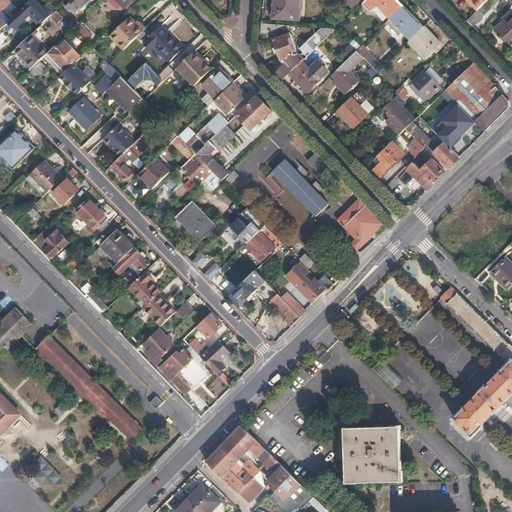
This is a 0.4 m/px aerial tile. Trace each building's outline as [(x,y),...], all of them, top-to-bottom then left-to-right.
[(0,9),(9,0),(6,0),(0,6),(0,9)] [(76,12),(88,0),(70,0),(71,1),(66,6),(70,11),(73,8),(76,12)] [(123,5),(118,0),(110,0),(119,9),(123,5)] [(300,0),(274,0),(273,18),(299,19),(300,0)] [(390,19),(404,5),(398,0),(382,0),(376,6),(390,19)] [(485,2),(487,0),(468,0),(478,10),(479,8),(482,5),(485,2)] [(51,15),(57,9),(49,1),(44,6),(38,1),(31,8),(43,21),(50,14),(51,15)] [(403,32),(417,18),(404,5),(390,19),(403,32)] [(488,11),(482,5),(479,8),(484,14),(488,11)] [(473,25),(485,15),(484,14),(479,8),(478,10),(467,19),(473,25)] [(511,8),(503,18),(504,19),(497,26),(511,42),(511,8)] [(70,22),(61,12),(57,9),(51,15),(66,30),(69,27),(71,30),(75,27),(70,22)] [(127,47),(145,29),(137,21),(132,16),(113,33),(127,47)] [(75,27),(79,22),(74,17),(70,22),(75,27)] [(147,27),(139,19),(137,21),(145,29),(147,27)] [(287,34),(288,24),(280,24),(261,22),(261,26),(261,33),(275,33),(287,34)] [(183,46),(161,24),(148,37),(149,38),(144,42),(152,50),(156,46),(170,60),(183,46)] [(309,55),(330,35),(337,28),(337,27),(324,26),(302,48),(309,55)] [(443,43),(426,26),(411,41),(427,58),(443,43)] [(69,39),(78,30),(75,27),(71,30),(66,36),(69,39)] [(46,54),(49,51),(38,40),(32,33),(31,34),(15,50),(33,68),(46,54)] [(299,50),(293,38),(289,40),(287,34),(275,39),(284,58),(287,61),(275,72),(283,80),(290,73),(303,61),(306,59),(299,51),(299,50)] [(72,62),(79,54),(65,40),(58,48),(55,45),(49,51),(67,69),(73,63),(72,62)] [(356,52),(350,46),(345,51),(351,57),(356,52)] [(369,53),(362,46),(358,49),(365,56),(369,53)] [(309,55),(302,48),(299,50),(299,51),(306,59),(309,55)] [(360,81),(350,70),(365,56),(358,49),(356,52),(351,57),(332,74),(337,79),(334,81),(346,94),(360,81)] [(67,69),(49,51),(46,54),(64,72),(67,69)] [(309,66),(303,61),(290,73),(307,91),(320,79),(328,71),(317,59),(309,66)] [(47,68),(41,62),(29,73),(35,79),(47,68)] [(143,79),(153,69),(146,62),(136,72),(143,79)] [(491,126),(510,107),(510,99),(474,62),(445,89),(457,101),(486,130),(491,126)] [(78,94),(91,81),(73,63),(67,69),(64,72),(60,76),(66,82),(65,83),(71,89),(72,89),(78,94)] [(371,79),(379,71),(376,68),(368,75),(371,79)] [(229,87),(233,83),(219,69),(203,84),(217,99),(229,87)] [(441,86),(426,71),(410,86),(425,102),(441,86)] [(134,88),(143,79),(136,72),(127,81),(134,88)] [(127,81),(123,77),(110,89),(123,103),(124,101),(133,110),(145,99),(134,88),(127,81)] [(242,87),(236,80),(233,83),(239,89),(242,87)] [(229,113),(249,93),(242,87),(239,89),(233,83),(229,87),(217,99),(216,100),(229,113)] [(123,103),(110,89),(108,91),(121,104),(123,103)] [(442,116),(457,101),(445,89),(441,94),(419,115),(431,126),(442,116)] [(356,127),(376,107),(359,90),(346,103),(339,109),(356,127)] [(405,98),(400,93),(389,104),(396,112),(388,119),(401,133),(407,127),(417,117),(404,104),(408,101),(405,98)] [(252,129),(272,110),(257,95),(237,114),(252,129)] [(84,97),(70,110),(86,128),(100,116),(84,97)] [(133,110),(124,101),(123,103),(131,112),(133,110)] [(188,126),(175,112),(166,121),(168,123),(172,127),(179,135),(188,126)] [(207,143),(228,123),(230,121),(220,112),(198,134),(207,143)] [(435,129),(445,120),(442,116),(431,126),(435,129)] [(168,123),(166,121),(162,117),(158,120),(164,127),(168,123)] [(221,151),(238,134),(228,123),(207,143),(197,153),(210,167),(215,171),(223,180),(229,174),(210,153),(217,147),(221,151)] [(121,157),(136,142),(118,125),(104,139),(121,157)] [(361,130),(355,136),(360,142),(372,132),(366,125),(361,130)] [(184,140),(194,132),(188,126),(179,135),(184,140)] [(36,147),(17,127),(0,144),(0,155),(13,169),(36,147)] [(179,135),(172,127),(168,131),(175,138),(179,135)] [(415,135),(407,127),(401,133),(408,141),(415,135)] [(128,166),(156,138),(148,130),(136,142),(121,157),(113,165),(126,179),(134,172),(128,166)] [(197,153),(207,143),(198,134),(197,135),(194,132),(184,140),(197,153)] [(184,140),(179,135),(175,138),(193,157),(197,153),(184,140)] [(417,156),(425,149),(423,148),(425,145),(420,140),(411,149),(417,156)] [(449,167),(461,156),(446,140),(434,151),(449,167)] [(92,150),(96,156),(109,147),(105,141),(92,150)] [(382,177),(405,154),(392,141),(377,156),(382,161),(378,165),(374,169),(382,177)] [(273,171),(286,157),(280,151),(267,165),(273,171)] [(331,166),(318,152),(309,160),(322,174),(331,166)] [(208,170),(210,167),(197,153),(193,157),(183,166),(196,180),(203,174),(204,176),(210,171),(208,170)] [(51,189),(66,175),(48,156),(33,171),(51,189)] [(378,165),(382,161),(377,156),(373,160),(378,165)] [(445,169),(433,157),(422,169),(433,180),(445,169)] [(171,172),(156,158),(139,174),(153,189),(171,172)] [(287,159),(274,171),(317,217),(330,204),(287,159)] [(422,169),(415,162),(405,172),(410,177),(413,174),(428,189),(435,181),(433,180),(422,169)] [(64,204),(79,190),(75,186),(77,183),(73,179),(71,179),(78,173),(74,168),(66,175),(51,189),(50,190),(64,204)] [(229,186),(241,174),(235,168),(229,174),(223,180),(229,186)] [(214,189),(223,180),(215,171),(205,181),(214,189)] [(130,183),(138,175),(134,172),(126,179),(130,183)] [(277,196),(284,190),(269,174),(263,179),(277,196)] [(144,184),(139,190),(146,197),(152,191),(144,184)] [(9,195),(0,185),(0,203),(1,205),(9,195)] [(357,251),(386,223),(369,205),(361,197),(338,220),(356,239),(351,243),(357,251)] [(108,218),(89,199),(76,211),(95,230),(98,228),(107,219),(108,218)] [(192,200),(177,216),(201,241),(217,226),(192,200)] [(267,225),(258,216),(250,207),(244,213),(261,231),(267,225)] [(495,243),(510,228),(493,211),(478,225),(495,243)] [(38,235),(21,218),(18,222),(35,240),(38,235)] [(241,218),(232,226),(246,241),(254,234),(248,228),(249,227),(241,218)] [(102,232),(111,224),(107,219),(98,228),(102,232)] [(284,242),(267,225),(261,231),(260,232),(261,232),(276,247),(277,249),(284,242)] [(136,247),(119,229),(103,245),(120,262),(135,247),(136,247)] [(262,261),(276,247),(261,232),(250,244),(253,248),(251,250),(262,261)] [(61,250),(70,241),(62,234),(59,237),(56,235),(50,241),(41,233),(38,235),(35,240),(43,248),(54,259),(61,250)] [(151,264),(146,258),(147,256),(143,252),(141,253),(135,247),(120,262),(115,266),(121,273),(125,270),(126,271),(134,264),(143,272),(151,264)] [(304,263),(301,260),(290,248),(285,254),(299,268),(304,263)] [(198,268),(208,258),(203,253),(193,262),(196,265),(198,268)] [(314,262),(307,254),(301,260),(304,263),(309,268),(314,262)] [(511,264),(505,257),(489,272),(507,290),(511,285),(511,264)] [(231,272),(236,266),(231,260),(225,266),(231,272)] [(65,268),(70,273),(78,266),(72,261),(65,268)] [(211,280),(222,269),(217,263),(205,275),(211,280)] [(279,294),(256,269),(230,295),(241,306),(256,292),(268,304),(270,303),(279,294)] [(163,292),(154,282),(155,280),(146,271),(133,285),(151,303),(160,294),(163,292)] [(306,276),(301,271),(293,280),(302,290),(303,288),(301,286),(304,284),(300,281),(306,276)] [(329,289),(334,284),(326,274),(320,280),(329,289)] [(302,290),(301,290),(312,302),(326,290),(314,277),(310,281),(306,276),(300,281),(304,284),(301,286),(303,288),(302,290)] [(493,329),(480,317),(462,299),(451,288),(441,299),(460,318),(498,356),(502,352),(508,345),(493,329)] [(109,308),(92,289),(88,295),(106,313),(109,308)] [(163,324),(177,312),(160,294),(151,303),(147,307),(163,324)] [(291,326),(301,317),(291,306),(279,294),(270,303),(275,309),(276,308),(279,305),(289,317),(286,319),(285,320),(291,326)] [(307,311),(296,300),(291,306),(301,317),(307,311)] [(185,319),(194,309),(187,302),(181,308),(178,311),(185,319)] [(289,317),(279,305),(276,308),(286,319),(289,317)] [(0,325),(0,355),(1,357),(30,328),(14,312),(0,325)] [(213,334),(223,325),(211,312),(198,325),(209,337),(213,334)] [(412,328),(440,355),(451,342),(423,316),(412,328)] [(162,358),(175,345),(160,330),(147,342),(147,340),(140,348),(144,353),(150,346),(152,348),(150,350),(157,357),(159,355),(162,358)] [(202,356),(211,348),(205,342),(202,345),(190,333),(185,338),(195,349),(202,356)] [(50,336),(39,346),(131,440),(142,430),(84,371),(50,336)] [(227,366),(222,360),(231,352),(219,340),(211,348),(202,356),(204,358),(219,373),(227,366)] [(173,378),(194,358),(186,349),(180,355),(178,352),(164,365),(167,369),(166,370),(173,378)] [(202,356),(195,349),(192,352),(200,361),(204,358),(202,356)] [(402,381),(381,359),(371,369),(393,390),(402,381)] [(491,418),(511,397),(511,362),(511,361),(493,379),(452,419),(471,438),(491,418)] [(0,511),(0,435),(21,415),(0,394),(0,511)] [(51,410),(58,421),(74,412),(67,401),(51,410)] [(264,488),(260,473),(248,461),(244,465),(240,460),(254,444),(259,449),(262,446),(242,426),(206,462),(248,504),(264,488)] [(401,428),(346,430),(348,484),(404,481),(401,428)] [(283,466),(266,449),(257,458),(273,472),(270,474),(273,477),(283,466)] [(40,485),(49,478),(54,485),(61,478),(38,451),(23,464),(40,485)] [(312,495),(283,466),(273,477),(268,480),(274,487),(273,489),(278,494),(273,499),(282,508),(283,506),(300,505),(301,507),(312,495)] [(202,511),(212,511),(226,498),(215,487),(210,491),(206,487),(192,502),(202,511)] [(303,509),(314,497),(312,495),(301,507),(303,509)] [(202,511),(192,502),(181,511),(202,511)]
